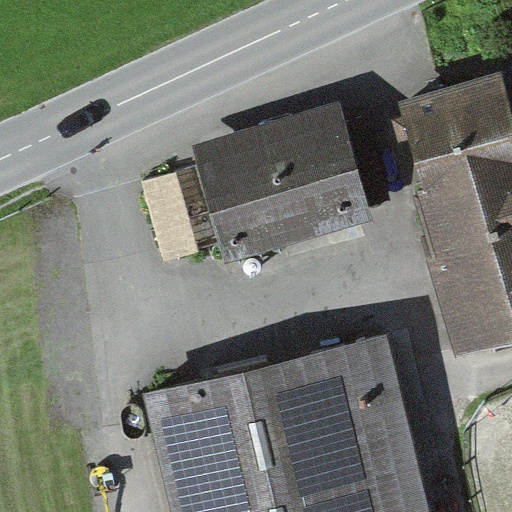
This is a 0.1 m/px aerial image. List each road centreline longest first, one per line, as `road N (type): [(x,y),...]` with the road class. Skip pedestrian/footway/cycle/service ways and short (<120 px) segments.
road 1 (secondary): [(346,0),(0,161)]
road 2 (unknown): [(114,331),(369,283)]
road 3 (unknown): [(73,127),(114,331)]
road 4 (unknown): [(114,331),(150,511)]
